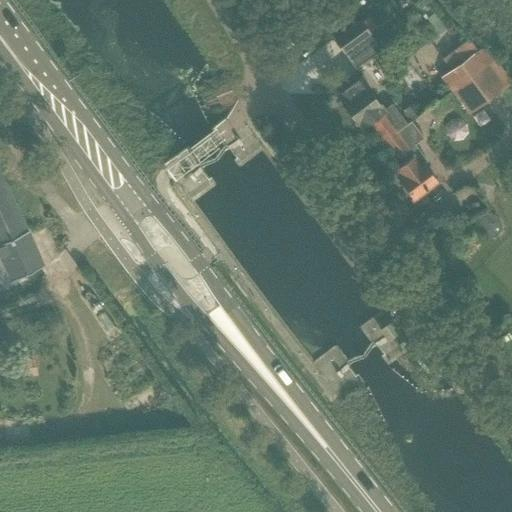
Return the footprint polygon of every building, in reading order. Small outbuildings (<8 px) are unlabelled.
[(332,41),(343,54),(370,34),(360,20),(332,41)] [(450,91),(481,67),(474,58),(442,81),(450,91)] [(482,69),(481,67),(450,91),(468,115),(499,91),(482,69)] [(369,125),(382,142),(404,126),(403,125),(397,117),(387,125),(381,117),(385,114),(366,89),(364,90),(357,81),(337,96),(345,106),(341,108),(355,126),(356,125),(361,131),(369,125)] [(412,202),(436,184),(422,166),(426,164),(413,147),(422,141),(413,129),(431,116),(427,109),(409,123),(408,121),(403,125),(404,126),(382,142),(396,160),(397,160),(401,166),(394,172),(401,182),(398,184),(412,202)] [(0,286),(24,276),(42,268),(0,176),(0,286)] [(486,211),(459,226),(466,235),(474,230),(487,238),(495,237),(500,229),(499,221),(486,211)] [(387,343),(397,335),(390,325),(379,332),(387,343)] [(443,360),(428,340),(418,347),(433,367),(443,360)] [(32,358),(2,362),(5,379),(34,374),(32,358)]
